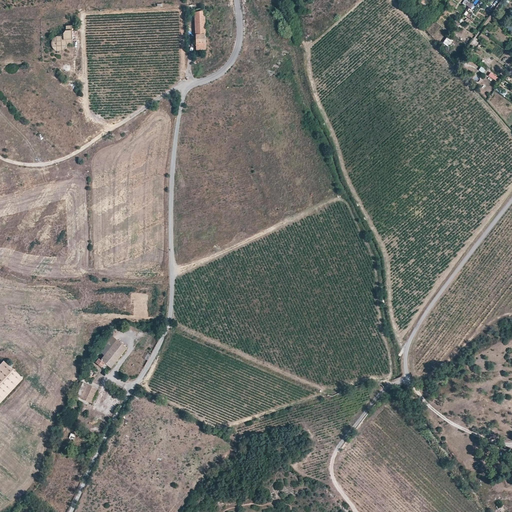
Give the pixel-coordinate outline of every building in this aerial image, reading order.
[(204,10),(195,12),(196,49),(206,49),(204,10)] [(63,51),(64,50),(66,48),(66,47),(67,45),(67,44),(73,44),(72,29),(72,26),(66,26),(64,33),(64,34),(64,37),(63,36),(61,35),(59,35),(57,36),(56,36),(54,38),(53,39),(53,40),(52,41),(52,43),(52,45),(52,47),(53,48),(54,49),(56,51),(58,51),(60,51),(63,51)] [(487,66),(483,64),(481,67),(479,69),(483,72),(485,69),(487,71),(489,68),(487,66)] [(490,72),(488,76),(496,81),(498,77),(490,72)] [(105,355),(117,340),(109,333),(101,344),(102,345),(104,346),(100,351),(105,355)] [(108,366),(111,368),(127,348),(117,340),(105,355),(101,360),(99,359),(96,363),(102,367),(105,363),(108,366)] [(0,403),(23,379),(4,361),(0,365),(0,403)] [(80,398),(87,384),(83,382),(76,396),(80,398)] [(90,403),(97,390),(87,384),(80,398),(90,403)]
